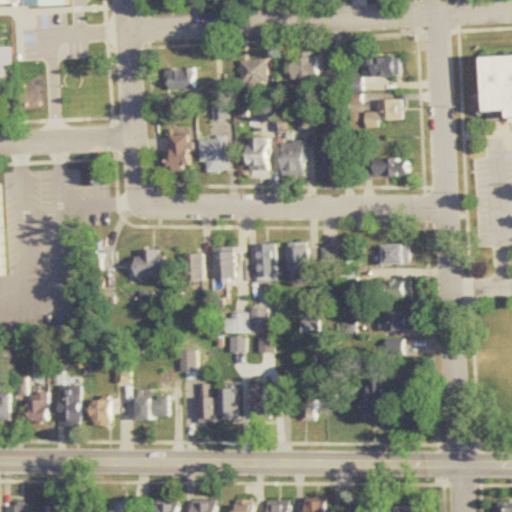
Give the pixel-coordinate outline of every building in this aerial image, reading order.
[(6,65),(12,65),(12,48),(0,48),(0,97),(7,97),(6,65)] [(511,53),(491,54),(492,119),(511,119),(511,53)] [(320,79),(320,56),(295,56),(295,79),(320,79)] [(370,76),(403,76),(403,57),(370,57),(370,76)] [(244,61),(244,85),(270,85),(270,61),(244,61)] [(169,70),(169,101),(198,101),(198,70),(169,70)] [(404,100),(380,100),(380,112),(369,113),(369,125),(405,124),(404,100)] [(277,118),(277,104),(256,104),(256,118),(277,118)] [(218,119),(230,119),(230,106),(218,106),(218,119)] [(194,170),(194,135),(172,135),(172,170),(194,170)] [(203,138),(204,163),(210,163),(210,172),(232,172),(231,137),(203,138)] [(254,138),(254,177),(273,177),(273,138),(254,138)] [(309,176),(309,142),(287,142),(287,176),(309,176)] [(344,143),(325,143),(325,177),(344,177),(344,143)] [(367,176),(411,176),(411,158),(367,158),(367,176)] [(0,277),(9,277),(5,182),(0,182),(0,277)] [(313,244),(293,244),(293,284),(313,284),(313,244)] [(280,282),(280,245),(260,245),(260,282),(280,282)] [(413,245),(383,245),(383,265),(413,265),(413,245)] [(219,278),(240,278),(240,248),(219,248),(219,278)] [(325,248),(325,280),(337,280),(337,248),(325,248)] [(163,249),(142,249),(142,277),(171,277),(171,256),(163,256),(163,249)] [(189,281),(208,281),(208,254),(189,254),(189,281)] [(389,298),(411,298),(411,283),(389,283),(389,298)] [(271,331),(271,310),(255,310),(255,331),(271,331)] [(416,313),(387,313),(387,331),(416,331),(416,313)] [(322,334),(322,320),(306,320),(306,334),(322,334)] [(321,420),(321,379),(306,379),(306,420),(321,420)] [(389,423),(389,397),(385,397),(385,379),(375,379),(375,397),(368,397),(368,423),(389,423)] [(218,385),(203,385),(203,423),(218,423),(218,385)] [(65,427),(85,427),(85,387),(65,387),(65,427)] [(53,392),(35,392),(35,422),(53,422),(53,392)] [(267,407),(268,393),(256,392),(254,415),(276,417),(277,408),(267,407)] [(0,422),(13,422),(13,394),(2,394),(2,401),(0,401),(0,422)] [(142,398),(142,419),(172,419),(172,398),(142,398)] [(115,426),(115,401),(97,401),(97,426),(115,426)] [(312,498),(312,511),(332,511),(332,498),(312,498)] [(273,511),(296,511),(296,500),(273,500),(273,511)] [(30,511),(30,501),(14,501),(14,511),(30,511)] [(183,511),(183,501),(162,501),(162,511),(183,511)] [(222,511),(222,502),(197,502),(197,511),(222,511)] [(139,511),(139,503),(117,503),(117,511),(139,511)]
